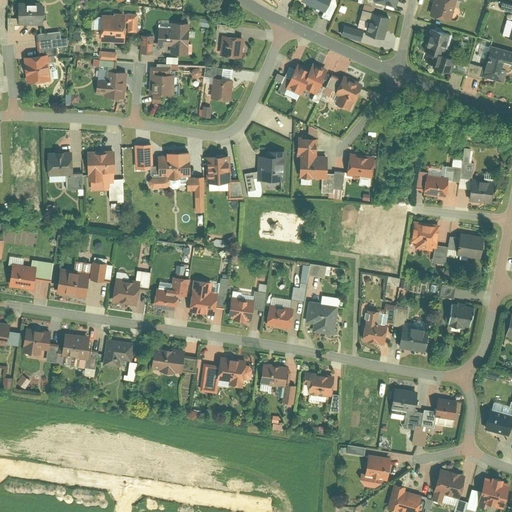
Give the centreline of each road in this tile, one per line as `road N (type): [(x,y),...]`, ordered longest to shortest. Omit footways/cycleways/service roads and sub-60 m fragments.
road 1 (residential): [(0,303),(462,376)]
road 2 (residential): [(284,25),(244,120),(220,137),(89,119),(0,117)]
road 3 (residential): [(126,484),(262,505),(261,511)]
road 4 (residential): [(0,465),(126,484)]
road 5 (residential): [(284,25),(397,75)]
road 6 (residential): [(397,75),(511,113)]
road 7 (residential): [(462,376),(471,402),(470,448),(511,469)]
